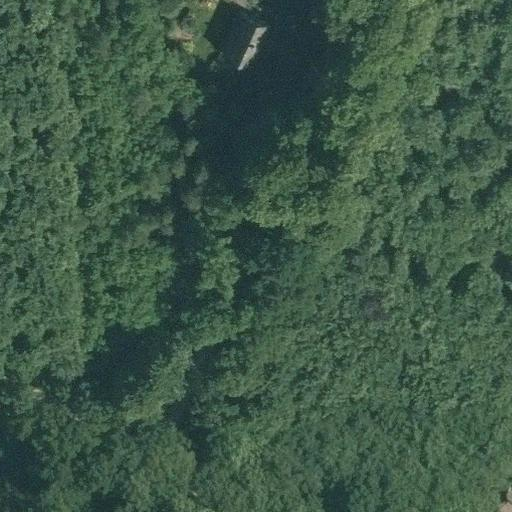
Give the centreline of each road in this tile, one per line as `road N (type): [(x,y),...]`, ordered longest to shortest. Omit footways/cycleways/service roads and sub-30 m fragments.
road 1 (track): [(237,511),(131,465),(344,0)]
road 2 (unclassified): [(110,511),(131,465),(0,386)]
